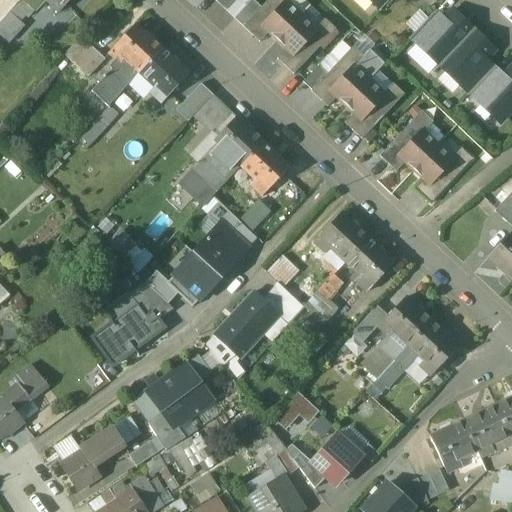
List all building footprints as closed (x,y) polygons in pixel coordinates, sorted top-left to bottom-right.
[(0,0),(0,21),(8,13),(12,9),(2,0),(0,0)] [(2,0),(12,9),(15,5),(20,0),(2,0)] [(35,9),(25,0),(20,0),(15,5),(25,15),(27,17),(35,9)] [(25,0),(35,9),(37,12),(47,2),(48,0),(25,0)] [(70,0),(48,0),(47,2),(59,12),(70,0)] [(215,0),(215,1),(225,11),(235,0),(215,0)] [(252,0),(234,19),(243,27),(261,8),(252,0)] [(268,0),(261,8),(243,27),(253,37),(256,34),(261,29),(260,28),(286,0),(288,2),(289,0),(268,0)] [(288,2),(286,0),(260,28),(261,29),(267,34),(276,43),(302,15),(288,2)] [(391,0),(374,0),(372,3),(380,11),(391,0)] [(25,15),(15,5),(12,9),(8,13),(17,21),(18,22),(25,15)] [(417,11),(405,23),(413,31),(425,18),(417,11)] [(452,11),(444,20),(418,47),(439,68),(474,32),(452,11)] [(409,39),(418,47),(444,20),(435,12),(409,39)] [(17,21),(8,13),(0,21),(0,32),(3,36),(17,21)] [(316,29),(302,15),(276,43),(285,51),(291,57),(292,58),(318,30),(316,29)] [(318,30),(292,58),(291,57),(286,62),(283,65),(294,75),(336,30),(325,20),(316,29),(318,30)] [(162,50),(135,25),(108,54),(119,65),(124,60),(139,74),(162,50)] [(267,34),(261,29),(256,34),(263,39),(267,34)] [(439,68),(460,87),(486,61),(494,52),(474,32),(439,68)] [(81,37),(64,55),(78,68),(95,51),(81,37)] [(320,65),(327,71),(347,48),(340,41),(320,65)] [(353,47),(311,92),(321,102),(325,98),(329,93),(328,92),(354,65),(356,67),(364,58),(353,47)] [(188,75),(162,50),(139,74),(154,88),(150,93),(161,104),(188,75)] [(95,51),(78,68),(88,78),(105,60),(95,51)] [(291,57),(285,51),(280,56),(286,62),(291,57)] [(495,69),(486,61),(460,87),(469,96),(495,69)] [(356,67),(354,65),(328,92),(329,93),(336,99),(344,107),(370,80),(356,67)] [(511,68),(503,77),(477,104),(499,125),(511,110),(511,68)] [(469,96),(477,104),(503,77),(495,69),(469,96)] [(384,93),(370,80),(344,107),(353,116),(359,121),(360,122),(386,95),(384,93)] [(115,84),(102,99),(110,106),(123,92),(115,84)] [(202,84),(179,107),(192,118),(194,116),(214,95),(202,84)] [(386,95),(360,122),(359,121),(355,127),(351,130),(362,140),(404,95),(393,84),(384,93),(386,95)] [(336,99),(329,93),(325,98),(331,104),(336,99)] [(232,114),(214,95),(194,116),(213,135),(232,114)] [(110,106),(98,119),(108,127),(119,115),(110,106)] [(421,112),(379,156),(390,166),(393,163),(398,158),(397,157),(422,130),(424,131),(433,122),(421,112)] [(232,114),(213,135),(218,139),(237,119),(232,114)] [(359,121),(353,116),(348,121),(355,127),(359,121)] [(218,139),(214,143),(217,146),(179,186),(203,208),(217,193),(230,180),(240,168),(263,144),(237,119),(218,139)] [(424,131),(422,130),(397,157),(398,158),(404,163),(413,172),(438,145),(424,131)] [(289,168),(263,144),(240,168),(256,182),(251,187),(262,197),(289,168)] [(438,145),(413,172),(422,180),(428,186),(429,187),(454,160),(452,158),(438,145)] [(454,160),(429,187),(428,186),(423,191),(420,194),(430,204),(472,159),(461,149),(452,158),(454,160)] [(404,163),(398,158),(393,163),(399,168),(404,163)] [(422,180),(417,185),(423,191),(428,186),(422,180)] [(511,195),(495,213),(511,227),(511,195)] [(258,202),(239,222),(242,225),(251,233),(270,213),(258,202)] [(223,225),(233,234),(242,225),(239,222),(220,204),(208,216),(220,228),(223,225)] [(341,214),(314,244),(326,255),(330,250),(345,263),(367,238),(341,214)] [(193,254),(221,279),(236,262),(235,261),(248,247),(233,234),(223,225),(220,228),(210,239),(208,237),(193,254)] [(511,232),(488,259),(511,280),(511,232)] [(367,238),(345,263),(359,276),(354,281),(366,292),(393,262),(367,238)] [(200,302),(221,279),(193,254),(172,276),(173,277),(168,283),(166,284),(177,294),(192,308),(199,301),(200,302)] [(282,257),(267,274),(278,284),(283,289),(299,272),(282,257)] [(333,262),(322,274),(329,280),(333,275),(340,268),(333,262)] [(168,304),(177,294),(166,284),(168,283),(156,271),(145,283),(168,304)] [(344,285),(333,275),(329,280),(318,291),(329,301),(344,285)] [(278,284),(262,300),(279,316),(288,325),(304,308),(283,289),(278,284)] [(142,286),(130,295),(137,306),(144,301),(158,320),(170,311),(142,286)] [(0,287),(0,304),(8,297),(0,287)] [(254,293),(215,336),(240,359),(279,316),(262,300),(254,293)] [(432,323),(406,299),(379,328),(390,338),(395,334),(400,338),(409,347),(432,323)] [(137,306),(92,338),(112,367),(165,330),(158,320),(144,301),(137,306)] [(387,317),(376,307),(353,333),(363,342),(387,317)] [(459,349),(432,323),(409,347),(424,362),(420,367),(431,378),(459,349)] [(400,338),(386,353),(395,362),(409,347),(400,338)] [(424,362),(409,347),(395,362),(405,371),(406,371),(414,362),(420,367),(424,362)] [(395,362),(386,353),(368,372),(378,381),(395,362)] [(198,356),(186,365),(200,383),(212,374),(198,356)] [(405,371),(395,362),(378,381),(387,390),(405,371)] [(31,365),(13,379),(18,385),(18,384),(31,401),(48,387),(31,365)] [(200,383),(186,365),(146,395),(161,414),(173,430),(177,427),(213,401),(200,383)] [(18,385),(1,398),(2,400),(0,402),(0,436),(2,440),(22,424),(15,414),(31,401),(18,384),(18,385)] [(297,394),(274,420),(286,430),(298,415),(308,424),(318,412),(297,394)] [(511,398),(496,406),(510,436),(511,435),(511,398)] [(496,406),(463,422),(477,452),(480,458),(493,452),(494,451),(491,445),(510,436),(496,406)] [(161,414),(148,423),(157,438),(164,448),(166,451),(184,439),(177,427),(173,430),(161,414)] [(141,435),(130,418),(112,429),(123,447),(141,435)] [(463,422),(431,437),(447,473),(462,467),(459,460),(477,452),(463,422)] [(264,463),(283,447),(264,424),(245,439),(264,463)] [(112,429),(80,450),(81,452),(61,465),(78,491),(100,477),(93,467),(123,447),(112,429)] [(312,463),(311,464),(326,478),(335,486),(362,456),(338,434),(312,463)] [(511,441),(510,436),(491,445),(494,451),(493,452),(494,454),(511,444),(511,441)] [(157,438),(129,456),(136,467),(164,448),(157,438)] [(285,451),(276,457),(290,476),(298,469),(285,451)] [(312,463),(300,453),(293,461),(315,489),(326,478),(311,464),(312,463)] [(272,459),(258,468),(264,477),(278,468),(272,459)] [(449,491),(439,469),(428,474),(438,496),(449,491)] [(438,496),(428,474),(417,479),(428,501),(438,496)] [(511,476),(500,475),(498,487),(493,487),(491,502),(511,504),(511,476)] [(302,511),(281,477),(247,498),(255,511),(302,511)] [(126,490),(122,484),(110,491),(114,498),(113,499),(112,499),(114,501),(108,505),(97,511),(153,511),(162,506),(145,478),(126,490)] [(417,479),(403,486),(405,490),(400,496),(413,508),(428,501),(417,479)] [(387,483),(362,510),(364,511),(409,511),(413,508),(400,496),(387,483)] [(112,499),(113,499),(108,492),(102,496),(108,505),(114,501),(112,499)] [(193,511),(227,511),(217,496),(193,511)]
